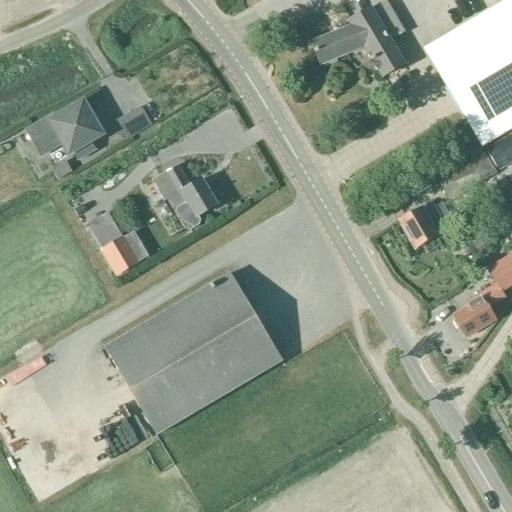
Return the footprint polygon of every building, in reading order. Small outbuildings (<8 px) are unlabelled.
[(511,0),(426,52),(481,146),(511,127),(511,0)] [(392,41),(405,34),(385,1),(349,22),(353,27),(311,44),(320,65),(364,47),(383,78),(406,64),(392,41)] [(82,106),(57,120),(54,115),(32,128),(47,154),(67,143),(78,162),(96,151),(91,144),(106,135),(97,120),(92,123),(82,106)] [(140,133),(152,126),(141,107),(129,114),(140,133)] [(435,172),(439,179),(439,180),(450,201),(511,164),(511,142),(509,137),(461,167),(456,160),(435,172)] [(153,182),(152,182),(164,203),(153,209),(161,223),(173,216),(176,214),(186,231),(191,232),(200,227),(201,222),(198,218),(217,206),(201,181),(191,187),(179,166),(153,182)] [(416,250),(438,235),(448,229),(433,204),(424,209),(423,208),(399,222),(416,250)] [(99,251),(115,278),(146,260),(131,233),(124,236),(99,251)] [(455,318),(467,338),(495,321),(488,309),(505,299),(502,293),(511,286),(511,256),(488,271),(497,285),(465,304),(468,310),(455,318)] [(105,349),(157,436),(282,362),(231,275),(105,349)] [(142,436),(125,444),(133,460),(150,451),(142,436)]
